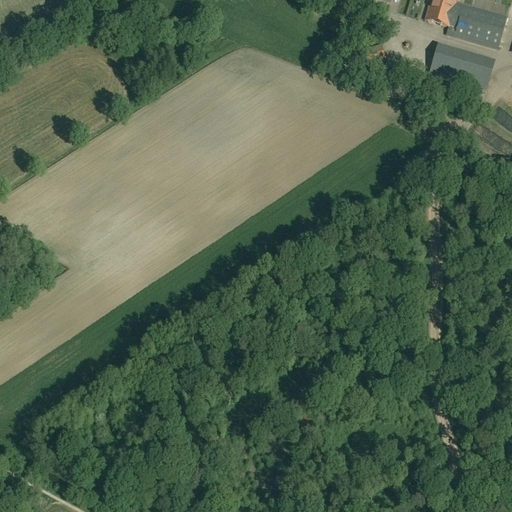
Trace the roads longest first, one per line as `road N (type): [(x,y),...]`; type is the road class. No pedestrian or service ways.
road 1 (track): [(449,511),(454,485),(431,375),(435,107)]
road 2 (unclassified): [(435,107),(421,73),(384,25),(322,0)]
